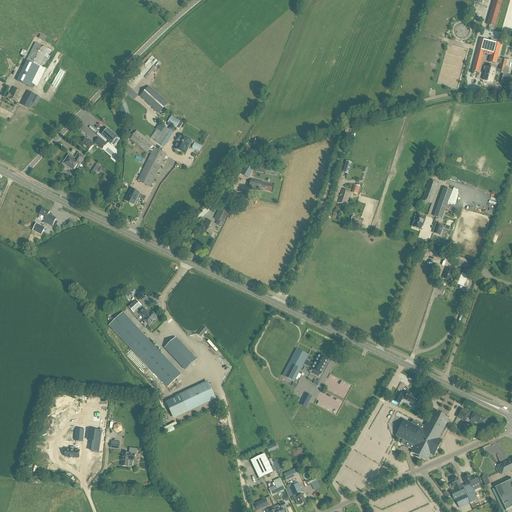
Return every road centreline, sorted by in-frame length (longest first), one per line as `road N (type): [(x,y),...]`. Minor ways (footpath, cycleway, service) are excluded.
road 1 (secondary): [(511,414),(18,180)]
road 2 (unclassified): [(18,180),(195,0)]
road 3 (tertiary): [(326,511),(508,431)]
